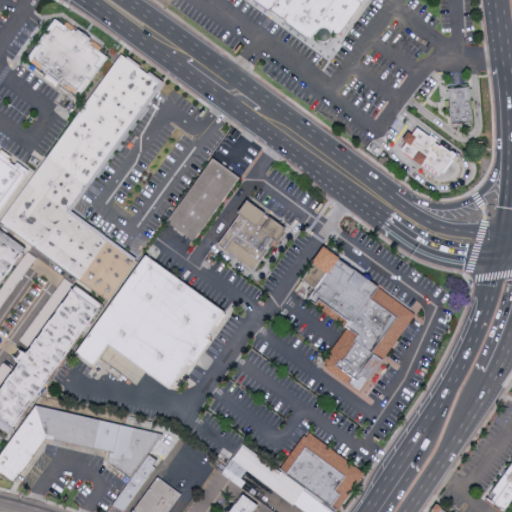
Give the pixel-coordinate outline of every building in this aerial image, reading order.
[(370,0),(342,39),(337,36),(333,33),(331,36),(330,39),(329,42),(326,44),(322,44),(318,42),(310,42),(251,0),(370,0)] [(58,30),(69,34),(72,31),(80,36),(82,33),(95,42),(93,44),(92,45),(99,52),(100,52),(111,60),(100,75),(82,101),(39,73),(31,67),(39,56),(46,47),(42,45),(49,34),(55,36),(58,30)] [(109,303),(1,223),(121,56),(159,84),(67,212),(136,263),(109,303)] [(451,125),(448,90),(469,88),(473,123),(451,125)] [(422,127),(438,139),(437,141),(444,147),(445,145),(457,154),(451,160),(453,162),(447,170),(446,169),(443,173),(428,161),(426,164),(405,149),(411,142),(406,138),(412,129),(417,133),(422,127)] [(18,166),(27,172),(0,209),(0,151),(1,150),(11,158),(9,160),(12,162),(10,164),(16,168),(18,166)] [(193,242),(167,223),(213,160),(239,179),(193,242)] [(275,241),(253,271),(219,245),(240,215),(239,214),(247,202),(285,230),(276,243),(275,241)] [(0,229),(24,246),(0,279),(0,229)] [(364,397),(325,368),(327,366),(323,364),(347,330),(308,302),(316,290),(303,281),(314,265),(312,264),(324,248),(340,259),(339,261),(415,316),(382,362),(368,381),(373,385),(364,397)] [(212,342),(195,365),(190,362),(170,390),(109,346),(94,367),(76,354),(146,257),(225,314),(207,339),(212,342)] [(65,297),(74,283),(65,278),(56,291),(65,297)] [(75,284),(26,352),(22,349),(15,359),(19,362),(0,388),(0,427),(8,433),(102,304),(75,284)] [(161,438),(149,455),(141,466),(131,478),(108,461),(110,452),(95,449),(46,439),(39,449),(26,467),(14,484),(0,473),(0,454),(34,406),(35,406),(37,406),(39,407),(100,420),(160,433),(164,434),(161,438)] [(338,511),(281,471),(307,434),(364,475),(338,511)] [(305,490),(333,511),(304,511),(294,504),(293,506),(232,461),(243,446),(305,490)] [(152,465),(155,468),(123,511),(111,506),(131,478),(141,466),(149,455),(155,460),(152,465)] [(511,501),(504,511),(502,511),(486,500),(511,464),(511,501)] [(174,511),(136,511),(160,481),(164,484),(184,499),(174,511)] [(233,511),(243,499),(262,511),(233,511)]
